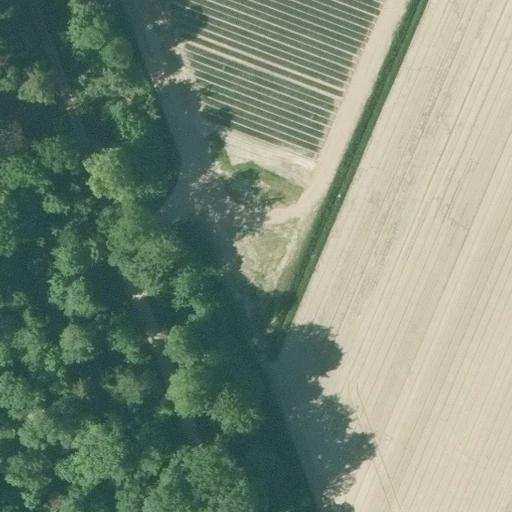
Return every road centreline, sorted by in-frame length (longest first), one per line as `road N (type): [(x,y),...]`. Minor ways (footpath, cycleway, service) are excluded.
road 1 (track): [(28,0),(219,511)]
road 2 (track): [(192,187),(261,367),(281,388),(324,511)]
road 3 (track): [(139,0),(189,145),(192,187),(122,249)]
